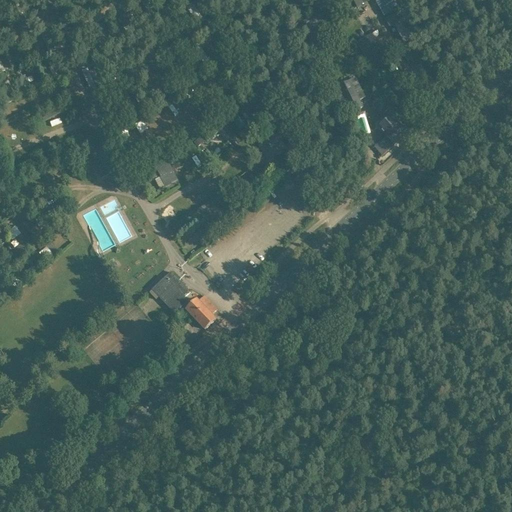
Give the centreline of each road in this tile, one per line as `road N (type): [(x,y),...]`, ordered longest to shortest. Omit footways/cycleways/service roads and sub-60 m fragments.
road 1 (secondary): [(44,511),(511,67)]
road 2 (track): [(484,511),(339,254)]
